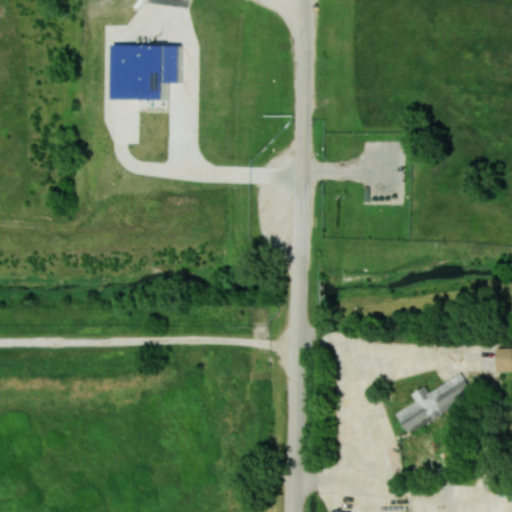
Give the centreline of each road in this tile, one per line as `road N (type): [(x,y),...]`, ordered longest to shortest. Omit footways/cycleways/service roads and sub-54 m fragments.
road 1 (residential): [(295,511),(301,305)]
road 2 (residential): [(302,266),(305,119)]
